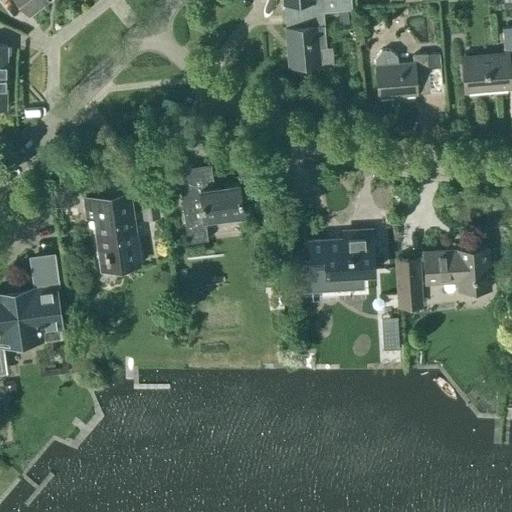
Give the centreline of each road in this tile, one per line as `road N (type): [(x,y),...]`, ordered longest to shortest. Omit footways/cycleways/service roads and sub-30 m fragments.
road 1 (residential): [(146,32),(197,82),(304,139),(414,164),(511,166)]
road 2 (unclassified): [(0,178),(146,32)]
